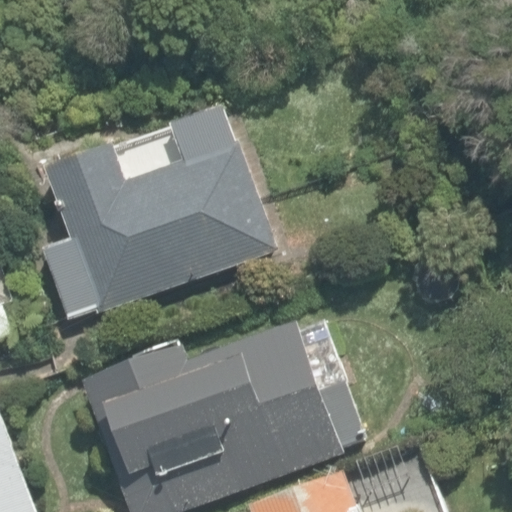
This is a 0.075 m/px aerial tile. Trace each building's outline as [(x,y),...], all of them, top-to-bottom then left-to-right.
[(49,250),(73,321),(103,311),(105,315),(283,254),(283,252),(246,144),(242,145),(230,109),(178,127),(190,164),(133,184),(120,146),(52,170),(77,241),(49,250)] [(0,341),(18,336),(8,306),(17,303),(0,250),(0,341)] [(86,384),(132,511),(191,511),(349,454),(347,450),(373,441),(332,328),(307,337),(301,321),(195,359),(190,346),(86,384)] [(0,404),(0,511),(39,511),(2,404),(0,404)] [(358,511),(346,477),(253,510),(254,511),(358,511)]
